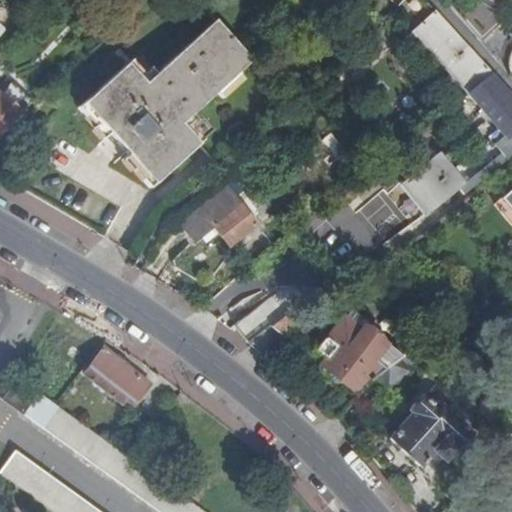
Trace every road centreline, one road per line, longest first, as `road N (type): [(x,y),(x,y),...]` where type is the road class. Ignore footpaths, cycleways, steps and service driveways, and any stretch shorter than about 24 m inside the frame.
road 1 (tertiary): [(369,511),(245,389),(148,313),(53,259)]
road 2 (residential): [(128,511),(0,420)]
